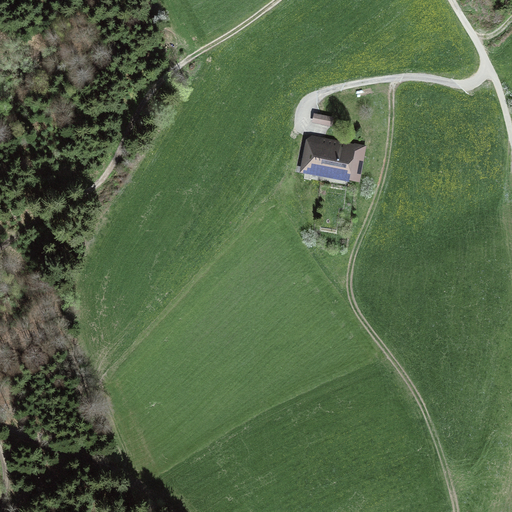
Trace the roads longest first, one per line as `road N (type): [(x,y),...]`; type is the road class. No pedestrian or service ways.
road 1 (track): [(191,57),(153,88),(80,193),(0,247)]
road 2 (track): [(491,67),(467,85),(414,77),(346,85),(317,95),(305,109)]
road 3 (track): [(452,0),(483,47),(511,139)]
road 4 (track): [(0,421),(115,471)]
